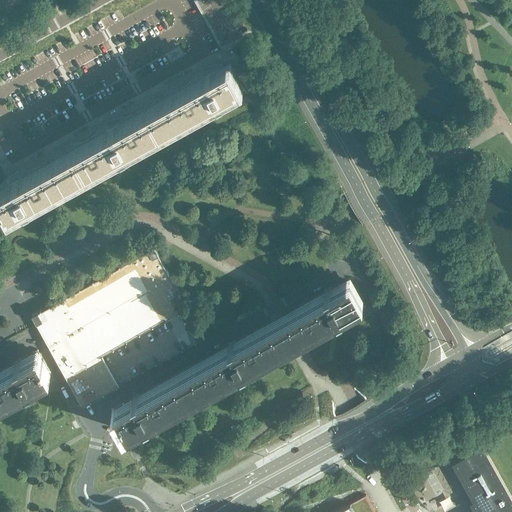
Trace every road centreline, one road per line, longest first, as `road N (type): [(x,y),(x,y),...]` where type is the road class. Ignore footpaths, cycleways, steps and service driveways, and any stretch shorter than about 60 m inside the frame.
road 1 (tertiary): [(254,0),(449,367)]
road 2 (tertiary): [(470,356),(271,0)]
road 3 (residential): [(353,264),(112,398),(99,425)]
road 4 (unknown): [(37,337),(91,297),(142,274),(153,277),(158,300),(77,344),(80,373),(93,390)]
road 5 (secondary): [(449,367),(189,511)]
road 6 (secondary): [(231,511),(457,383)]
road 7 (residential): [(99,425),(79,411),(37,337),(0,357)]
road 8 (residential): [(99,425),(87,497),(105,505),(136,499),(150,511)]
